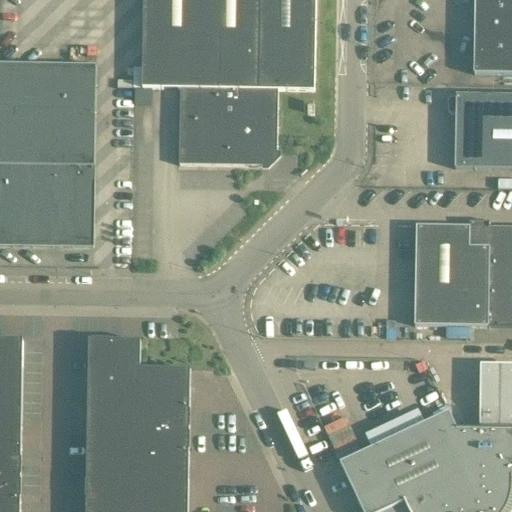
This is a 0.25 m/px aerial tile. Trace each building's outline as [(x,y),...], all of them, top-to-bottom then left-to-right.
[(136,0),(136,54),(316,58),(316,0),(136,0)] [(511,0),(474,0),(474,80),(511,80),(511,0)] [(0,248),(93,249),(95,129),(96,68),(0,66),(0,248)] [(456,117),(455,129),(455,171),(511,171),(511,98),(456,97),(456,100),(452,100),(448,103),(448,114),(451,117),(456,117)] [(294,122),(134,118),(132,218),(213,220),(213,201),(233,201),(234,181),(254,182),(254,162),(274,162),(275,142),(294,143),(294,122)] [(414,329),(511,330),(511,230),(489,230),(489,225),(469,225),(469,229),(416,228),(414,329)] [(0,511),(20,511),(23,342),(0,341),(0,511)] [(85,511),(188,511),(190,372),(140,371),(141,343),(89,342),(85,511)] [(511,362),(480,363),(480,397),(480,425),(511,425),(511,362)] [(511,511),(511,432),(457,432),(449,415),(448,415),(445,409),(432,415),(435,421),(340,466),(361,511),(511,511)]
